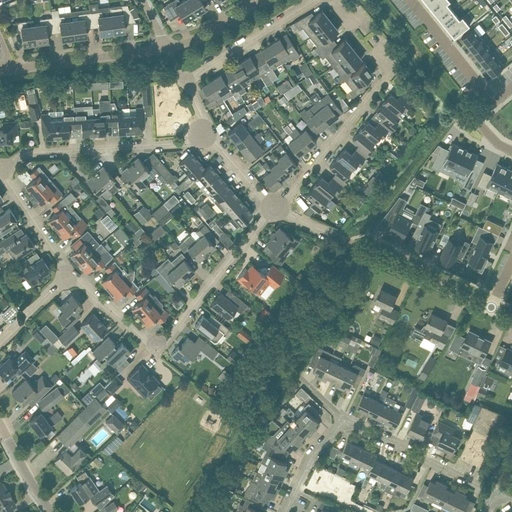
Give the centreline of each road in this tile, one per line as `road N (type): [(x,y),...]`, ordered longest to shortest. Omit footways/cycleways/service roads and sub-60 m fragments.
road 1 (residential): [(489,311),(274,210)]
road 2 (residential): [(0,169),(36,150),(184,142),(207,132)]
road 3 (residential): [(207,132),(183,81),(314,0)]
road 4 (residential): [(274,210),(390,70),(373,48)]
road 5 (residential): [(157,345),(274,210)]
road 6 (residential): [(494,492),(341,417)]
road 7 (residential): [(12,70),(167,49)]
road 8 (residential): [(69,276),(0,171)]
